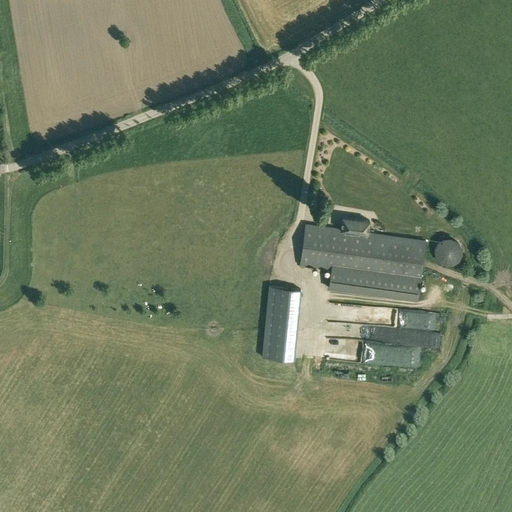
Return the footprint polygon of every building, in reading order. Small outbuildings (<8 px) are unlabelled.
[(342,217),(341,228),(341,229),(367,233),(368,232),(369,221),(342,217)] [(330,270),(420,282),(426,240),(368,232),(367,233),(341,229),(341,228),(305,223),(299,266),(330,270)] [(458,259),(460,256),(461,253),(461,250),(460,247),(458,244),(456,241),(453,240),(450,239),(447,238),(444,239),(441,240),(438,242),(437,245),(435,248),(435,251),(435,254),(436,257),(438,260),(441,262),(444,263),(447,264),(450,264),(453,263),(456,261),(458,259)] [(418,300),(420,282),(330,270),(328,288),(418,300)] [(300,289),(269,286),(262,356),(294,359),(300,289)] [(421,362),(422,350),(397,349),(352,347),(352,353),(369,354),(369,359),(421,362)]
